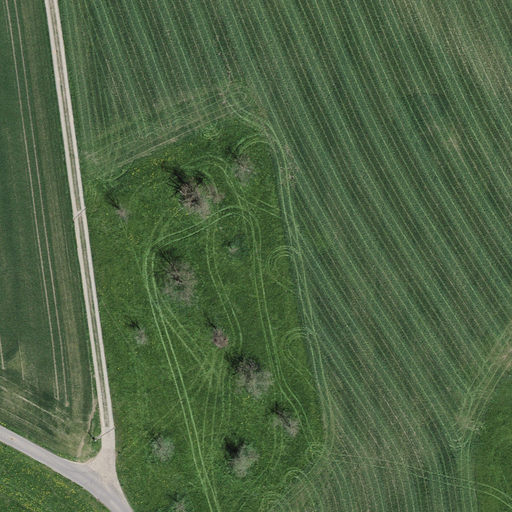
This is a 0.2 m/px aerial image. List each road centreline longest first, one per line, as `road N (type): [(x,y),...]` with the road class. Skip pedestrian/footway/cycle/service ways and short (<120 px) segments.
road 1 (track): [(39,0),(120,503)]
road 2 (track): [(120,503),(0,436)]
